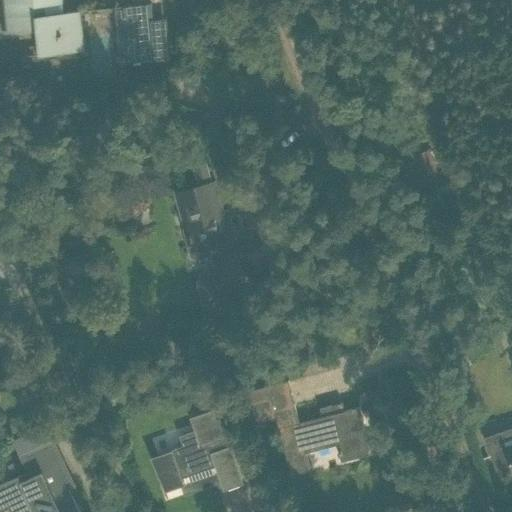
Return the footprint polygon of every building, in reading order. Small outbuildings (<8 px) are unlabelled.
[(11,0),(13,11),(9,11),(9,18),(12,18),(13,29),(3,30),(3,33),(24,31),(24,28),(35,27),(37,54),(83,50),(79,10),(60,12),(59,4),(62,3),(61,0),(11,0)] [(124,32),(127,60),(127,61),(153,59),(151,31),(153,31),(153,23),(125,25),(125,32),(124,32)] [(186,238),(188,244),(189,243),(192,252),(210,247),(218,270),(214,272),(227,295),(249,282),(237,260),(235,261),(230,242),(233,241),(228,220),(222,222),(220,213),(222,213),(213,182),(210,183),(205,163),(192,167),(197,186),(188,189),(177,192),(186,227),(185,227),(187,237),(186,238)] [(275,417),(290,474),(309,469),(303,444),(334,436),(340,460),(370,452),(370,453),(372,453),(360,406),(344,410),(342,402),(319,408),(321,416),(299,422),(288,380),(247,391),(255,422),(275,417)] [(34,384),(16,392),(21,404),(39,395),(34,384)] [(121,409),(117,396),(99,402),(103,414),(121,409)] [(241,481),(229,446),(228,447),(224,434),(225,434),(218,414),(194,422),(199,436),(184,441),(187,451),(154,463),(165,489),(182,483),(181,478),(216,466),(224,487),(241,481)] [(511,426),(484,437),(494,471),(511,466),(511,469),(511,426)] [(79,511),(57,463),(22,479),(20,475),(0,483),(0,511),(7,508),(9,511),(79,511)]
